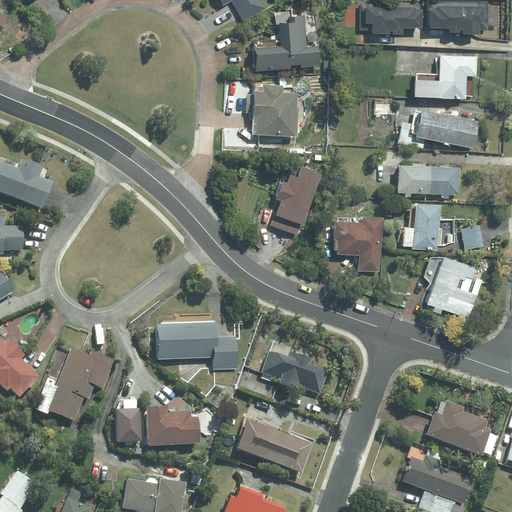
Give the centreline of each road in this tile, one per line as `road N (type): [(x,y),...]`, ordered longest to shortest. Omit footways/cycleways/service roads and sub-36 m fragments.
road 1 (residential): [(393,331),(271,288),(234,264),(118,151),(0,93)]
road 2 (residential): [(330,511),(393,331)]
road 3 (residential): [(511,374),(393,331)]
